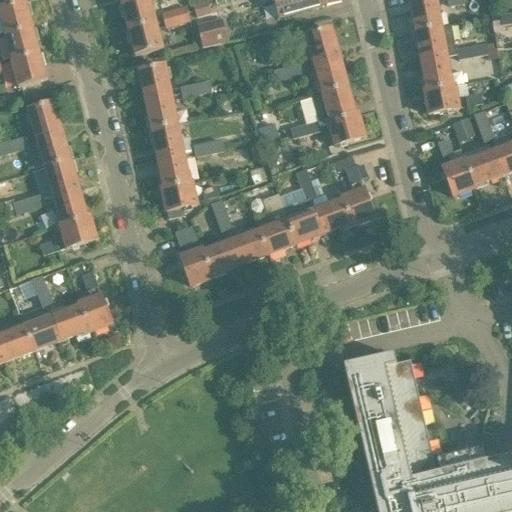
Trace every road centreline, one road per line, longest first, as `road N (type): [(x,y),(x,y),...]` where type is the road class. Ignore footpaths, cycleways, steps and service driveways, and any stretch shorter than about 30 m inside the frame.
road 1 (residential): [(160,356),(58,0)]
road 2 (residential): [(160,356),(432,259)]
road 3 (residential): [(432,259),(362,0)]
road 4 (residential): [(0,494),(103,394),(160,356)]
